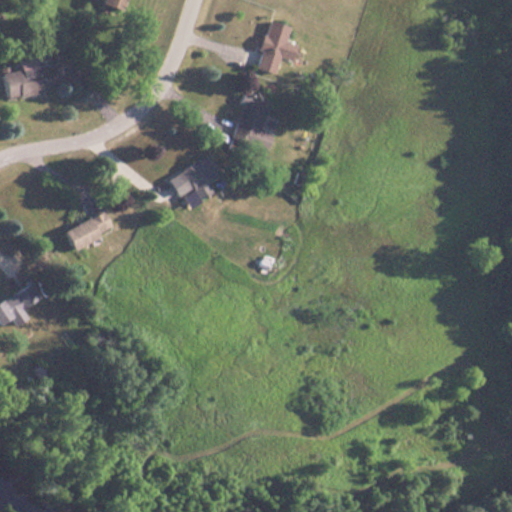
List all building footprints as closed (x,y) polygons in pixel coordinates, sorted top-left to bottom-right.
[(281,26),(258,21),(246,69),(266,74),(270,57),(283,60),(287,44),(277,42),(281,26)] [(0,97),(51,89),(46,64),(28,67),(27,56),(9,59),(11,70),(0,71),(0,97)] [(260,102),(233,93),(229,104),(233,105),(221,140),(256,152),(262,134),(251,130),(260,102)] [(160,174),(168,194),(178,190),(183,202),(202,194),(197,182),(209,177),(201,156),(160,174)] [(62,250),(94,237),(86,216),(54,229),(62,250)] [(0,318),(1,318),(4,324),(19,317),(13,307),(33,297),(26,282),(0,294),(0,318)]
